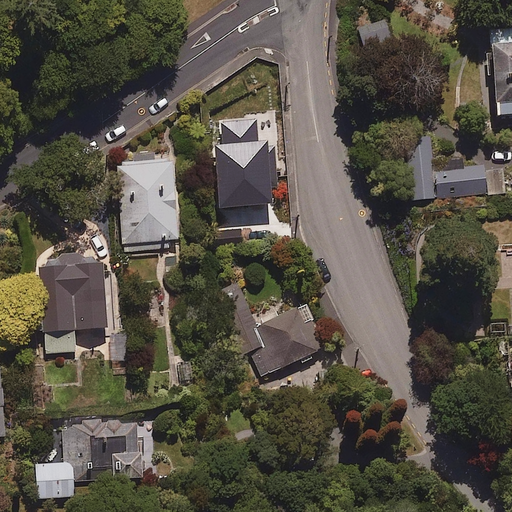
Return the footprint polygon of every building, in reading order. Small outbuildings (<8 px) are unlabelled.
[(511,37),(490,38),(494,113),(511,111),(511,37)] [(429,135),(404,136),(407,195),(432,193),(429,135)] [(176,238),(173,157),(119,159),(122,250),(168,249),(167,239),(176,238)] [(483,167),(434,169),(435,193),(484,191),(483,167)] [(511,251),(501,252),(505,323),(511,322),(511,251)] [(103,260),(38,262),(41,351),(74,350),(73,328),(106,327),(103,260)] [(251,317),(241,289),(213,299),(223,327),(251,317)] [(323,349),(305,302),(255,322),(273,369),(323,349)] [(511,355),(503,356),(511,445),(511,355)] [(136,417),(61,420),(63,459),(34,461),(35,495),(71,494),(71,478),(139,475),(136,417)]
